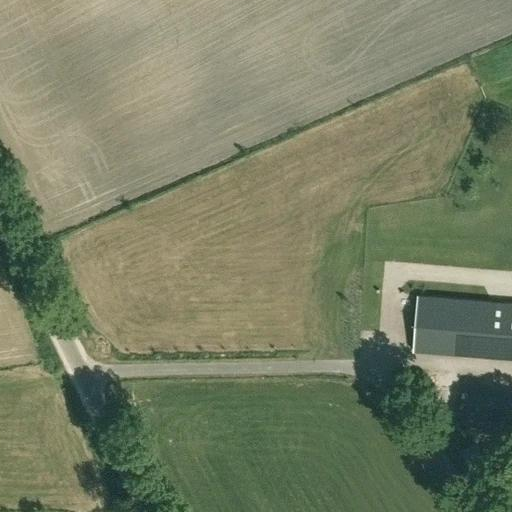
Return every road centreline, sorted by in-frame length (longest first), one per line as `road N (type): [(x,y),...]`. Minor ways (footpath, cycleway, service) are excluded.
road 1 (unknown): [(84,375),(375,382),(464,486),(511,500)]
road 2 (unclassified): [(150,511),(0,199)]
